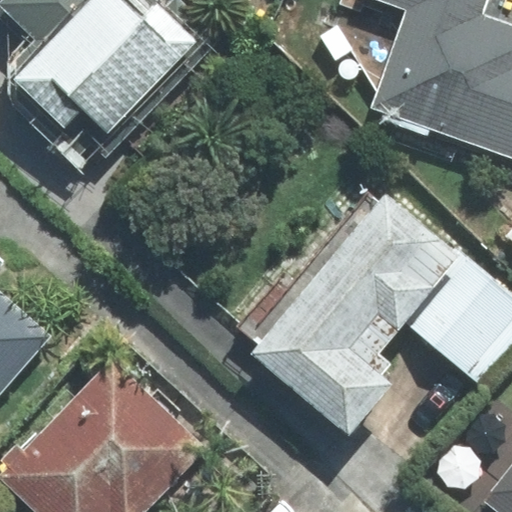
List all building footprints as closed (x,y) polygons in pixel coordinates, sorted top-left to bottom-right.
[(218,38),(180,0),(0,0),(0,1),(47,49),(27,69),(86,128),(106,108),(127,129),(218,38)] [(511,13),(499,10),(502,0),(409,0),(415,2),(381,119),(511,157),(511,13)] [(511,275),(393,186),(308,300),(269,352),(374,430),(413,378),(389,361),(412,331),(469,374),(511,316),(511,275)] [(0,269),(0,406),(1,407),(69,330),(0,269)] [(56,511),(152,511),(218,442),(125,356),(45,441),(15,474),(56,511)] [(511,511),(511,491),(498,509),(501,511),(511,511)]
